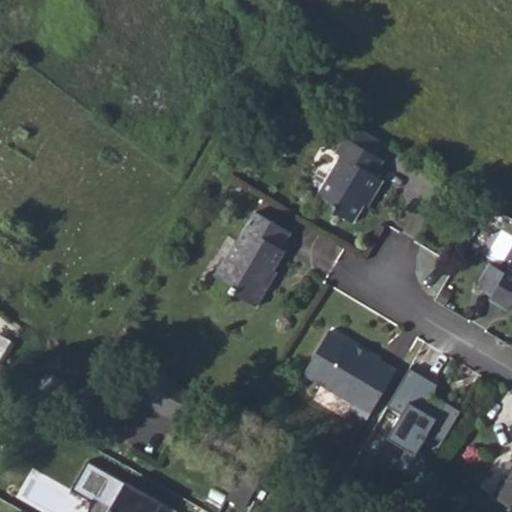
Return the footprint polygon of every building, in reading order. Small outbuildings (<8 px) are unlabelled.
[(386,144),(359,128),(350,143),(377,159),(386,144)] [(377,159),(350,143),(341,139),(332,154),(338,158),(316,196),(331,205),(334,215),(352,226),(367,195),(373,197),(382,182),(375,177),(383,162),(377,159)] [(268,223),(234,205),(217,236),(212,233),(192,269),(209,279),(206,283),(233,297),(263,242),(259,240),(268,223)] [(489,301),(511,316),(511,274),(507,272),(503,279),(492,298),(489,301)] [(330,334),(305,377),(355,407),(352,413),(369,423),(398,374),(330,334)] [(439,382),(407,364),(383,406),(397,415),(383,440),(416,459),(429,436),(444,444),(461,412),(431,395),(439,382)] [(196,400),(146,372),(131,399),(181,427),(196,400)] [(158,511),(161,507),(87,463),(70,492),(102,511),(158,511)] [(247,503),(256,484),(240,476),(231,496),(247,503)] [(503,511),(511,511),(511,480),(508,487),(499,481),(488,500),(505,510),(503,511)]
